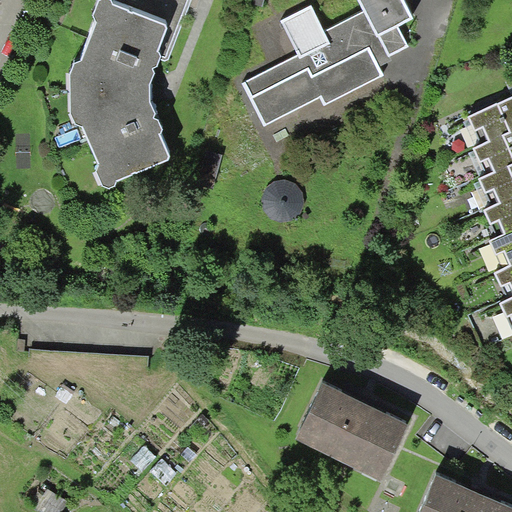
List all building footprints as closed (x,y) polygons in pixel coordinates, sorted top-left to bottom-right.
[(110,0),(96,0),(92,14),(95,21),(80,60),(73,61),(69,71),(70,112),(74,123),(81,124),(98,163),(95,170),(102,185),(108,189),(116,184),(116,180),(169,157),(159,133),(162,128),(158,119),(154,117),(155,111),(150,98),(149,83),(153,72),(152,67),(157,64),(161,53),(157,48),(166,25),(112,4),(110,0)] [(415,17),(405,0),(359,0),(365,11),(326,31),(312,5),(281,20),(299,54),(243,83),(265,127),(321,98),(325,106),(384,76),(380,67),(392,60),(390,57),(410,47),(399,25),(415,17)] [(489,141),(511,131),(511,96),(468,116),(475,131),(483,127),(489,141)] [(511,131),(489,141),(474,148),(480,162),(488,158),(494,172),(511,164),(511,131)] [(222,154),(207,150),(197,184),(213,188),(222,154)] [(500,203),(511,197),(511,164),(494,172),(479,179),(485,193),(494,189),(500,203)] [(302,210),(305,200),(302,189),(294,182),(284,179),(273,182),(265,190),(263,200),(265,210),(273,218),(284,221),(294,218),(302,210)] [(505,234),(511,231),(511,197),(500,203),(485,210),(491,224),(499,220),(505,234)] [(511,264),(511,231),(505,234),(490,241),(496,255),(504,251),(510,265),(511,264)] [(510,281),(511,286),(511,264),(510,265),(496,271),(501,285),(510,281)] [(511,297),(500,303),(506,318),(511,315),(511,297)] [(25,352),(26,340),(17,339),(16,351),(25,352)] [(29,348),(29,358),(148,364),(149,354),(29,348)] [(408,423),(322,382),(295,439),(380,480),(408,423)] [(511,511),(511,507),(435,474),(418,511),(511,511)]
